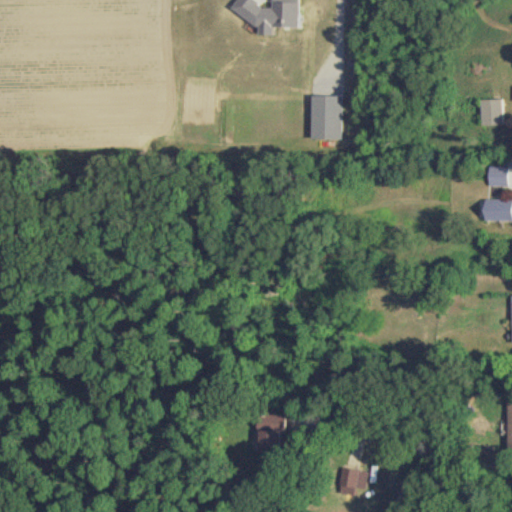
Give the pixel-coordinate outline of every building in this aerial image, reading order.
[(309,1),(286,0),(283,0),(283,7),(270,6),(269,0),(248,0),(247,18),(271,19),(270,33),(284,34),(285,25),(308,26),(309,1)] [(349,139),(351,96),(321,95),(320,138),(349,139)] [(487,124),(510,124),(509,99),(487,99),(487,124)] [(511,188),(511,186),(511,169),(498,164),(492,181),(511,188)] [(493,220),(511,220),(511,199),(493,199),(493,220)]
